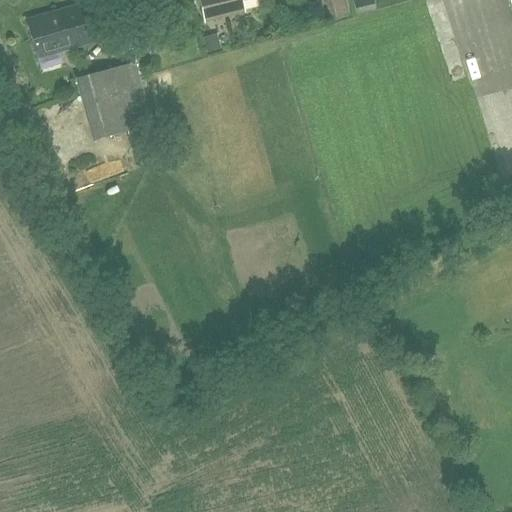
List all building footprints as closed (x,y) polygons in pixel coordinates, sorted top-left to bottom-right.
[(245,0),(200,0),(206,22),(243,11),(240,1),(245,0)] [(345,0),(324,0),(329,18),(349,13),(345,0)] [(18,22),(6,26),(16,60),(33,55),(45,52),(46,57),(66,51),(70,64),(73,63),(89,58),(86,48),(82,36),(86,35),(79,9),(58,15),(57,11),(37,17),(36,13),(17,19),(18,22)] [(141,66),(80,77),(92,141),(133,134),(130,117),(150,114),(141,66)] [(94,185),(127,173),(123,163),(90,175),(94,185)]
